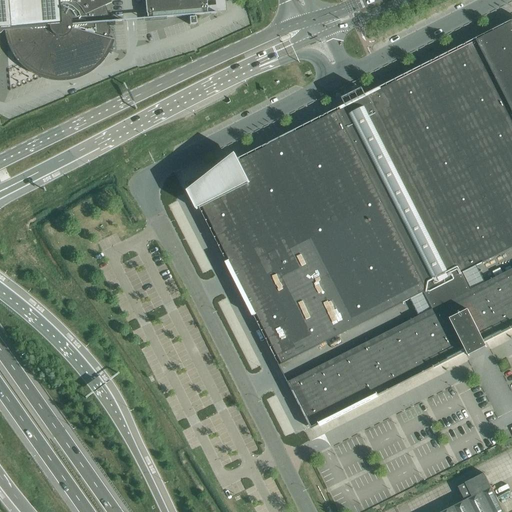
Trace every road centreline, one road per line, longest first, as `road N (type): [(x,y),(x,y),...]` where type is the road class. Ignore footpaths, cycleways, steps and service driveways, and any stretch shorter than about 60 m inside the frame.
road 1 (unclassified): [(308,511),(147,184),(169,164),(330,83)]
road 2 (secondary): [(310,19),(4,160)]
road 3 (trunk): [(164,511),(106,398),(5,295)]
road 4 (secondary): [(0,192),(240,71)]
road 5 (trunk): [(115,511),(0,348)]
road 6 (unclassified): [(350,73),(495,0)]
road 7 (trunk): [(0,387),(86,511)]
